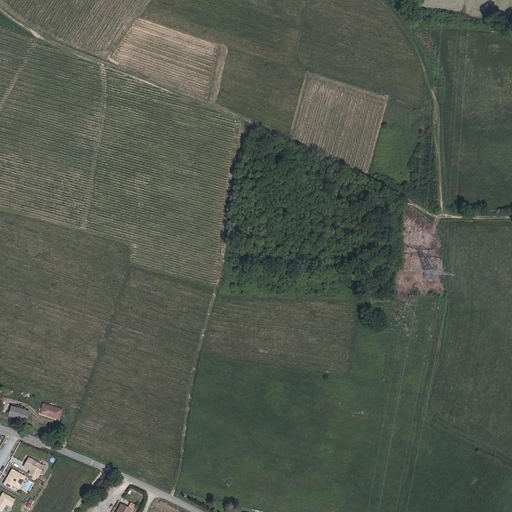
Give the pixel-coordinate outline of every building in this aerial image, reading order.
[(63,409),(45,403),(42,412),(59,418),(63,409)] [(8,416),(26,420),(28,410),(11,405),(8,416)] [(28,458),(23,467),(30,471),(28,474),(36,478),(43,466),(28,458)] [(7,479),(4,484),(11,488),(13,485),(18,488),(24,477),(12,469),(8,476),(7,479)] [(12,506),(15,500),(2,493),(0,497),(0,510),(2,511),(6,504),(11,507),(12,506)]
